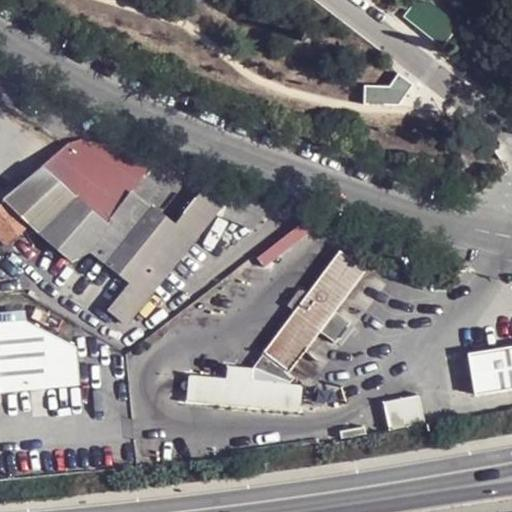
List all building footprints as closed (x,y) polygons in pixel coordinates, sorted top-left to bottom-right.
[(412,0),(407,7),(419,16),(419,25),(425,30),(433,27),(444,36),(453,26),(454,11),(439,0),(412,0)] [(73,197),(106,224),(126,197),(152,161),(121,149),(83,141),(66,145),(38,167),(40,169),(73,197)] [(40,169),(4,199),(26,225),(37,230),(73,197),(40,169)] [(176,225),(195,239),(214,216),(233,192),(209,183),(176,225)] [(214,216),(254,231),(273,207),(233,192),(214,216)] [(73,197),(37,230),(70,259),(88,252),(106,224),(73,197)] [(148,213),(126,197),(106,224),(88,252),(105,265),(148,213)] [(0,238),(4,243),(26,225),(4,199),(0,202),(0,238)] [(128,283),(147,297),(195,239),(176,225),(153,206),(148,213),(105,265),(128,283)] [(310,293),(336,313),(366,273),(340,252),(337,257),(336,256),(305,294),(307,296),(310,293)] [(108,309),(125,324),(147,297),(128,283),(108,309)] [(320,332),(336,313),(310,293),(307,296),(305,294),(289,314),(292,317),(295,313),(320,332)] [(291,374),(320,332),(295,313),(292,317),(289,314),(258,352),(263,356),(279,368),(281,366),(291,374)] [(0,324),(0,402),(2,402),(1,392),(82,384),(79,348),(25,321),(0,324)] [(511,345),(469,352),(477,393),(511,386),(511,345)] [(279,368),(263,356),(254,370),(290,387),(295,380),(279,368)] [(385,399),(390,427),(425,421),(419,392),(385,399)]
